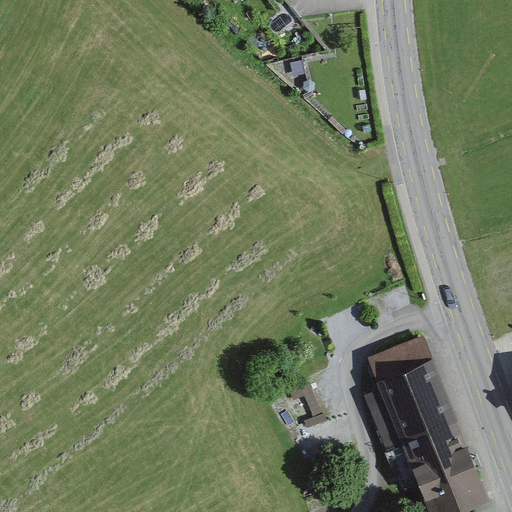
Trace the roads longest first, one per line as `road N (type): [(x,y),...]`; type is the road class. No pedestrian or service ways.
road 1 (secondary): [(395,0),(411,118),(458,294)]
road 2 (unclassified): [(357,511),(375,480),(352,350),(458,294)]
road 3 (secondary): [(458,294),(511,447)]
